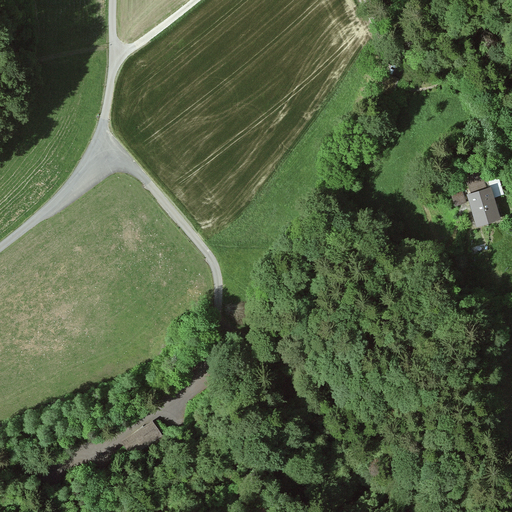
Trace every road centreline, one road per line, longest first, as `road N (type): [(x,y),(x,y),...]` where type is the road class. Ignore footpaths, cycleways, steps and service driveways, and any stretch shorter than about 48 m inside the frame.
road 1 (track): [(362,0),(400,67),(479,103),(478,127),(442,136),(423,163),(421,190),(439,247),(463,210)]
road 2 (unclassified): [(96,148),(139,174),(213,264),(214,332)]
road 3 (unclassified): [(0,247),(70,187),(96,148)]
